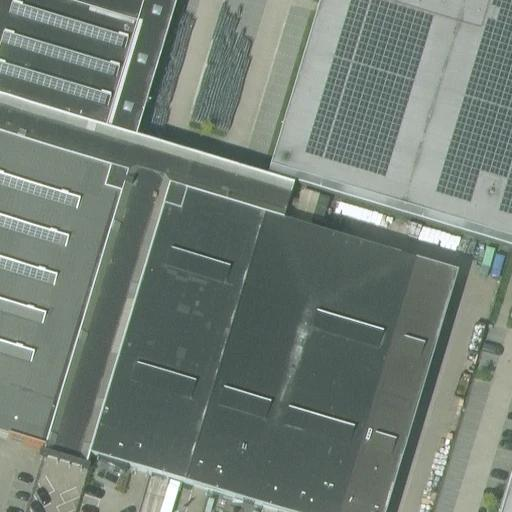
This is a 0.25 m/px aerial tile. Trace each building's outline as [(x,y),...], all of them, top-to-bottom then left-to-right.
[(165,37),(40,0),(0,0),(0,100),(134,141),(165,37)] [(40,0),(165,37),(176,0),(40,0)] [(511,511),(511,0),(319,0),(267,176),(511,249),(511,468),(498,511),(511,511)] [(0,100),(0,139),(108,171),(102,192),(119,197),(43,451),(42,455),(39,454),(38,456),(44,457),(27,511),(70,511),(83,469),(88,470),(88,469),(85,468),(88,458),(162,210),(179,215),(185,194),(264,218),(281,223),(291,188),(134,141),(0,100)] [(108,171),(0,139),(0,433),(8,436),(7,440),(43,451),(119,197),(102,192),(108,171)] [(88,458),(184,486),(264,218),(185,194),(179,215),(162,210),(88,458)] [(384,511),(455,275),(414,263),(281,223),(264,218),(184,486),(191,489),(269,511),(384,511)]
